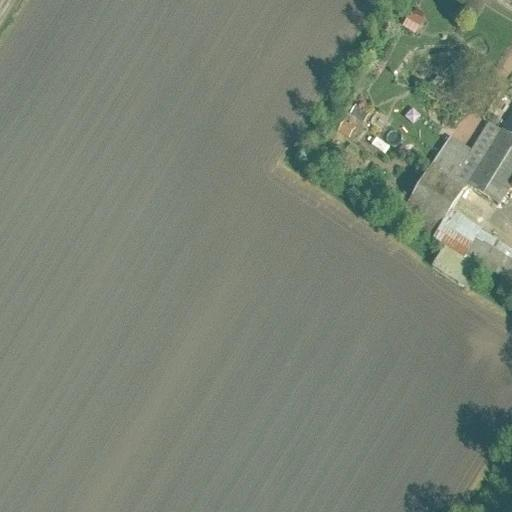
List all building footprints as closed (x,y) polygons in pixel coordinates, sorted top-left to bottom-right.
[(410,16),(401,31),(414,39),(423,25),(410,16)] [(355,107),(350,117),(363,125),(369,116),(355,107)] [(511,118),(502,135),(487,126),(470,154),(448,141),(399,221),(462,262),(464,259),(511,290),(511,253),(480,233),(481,232),(450,213),(465,189),(497,209),(511,184),(511,118)] [(343,124),(337,134),(349,141),(354,131),(343,124)] [(466,294),(479,274),(444,252),(432,271),(466,294)]
